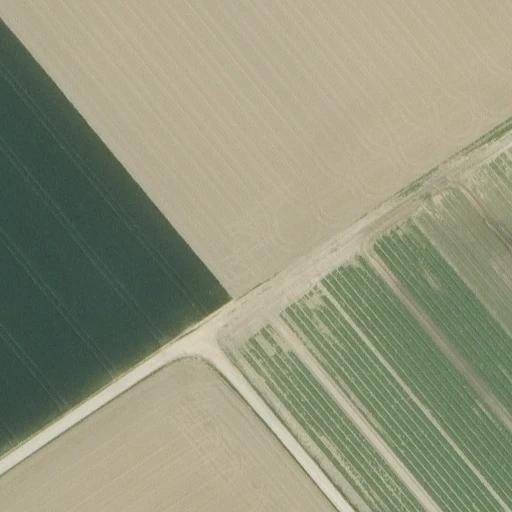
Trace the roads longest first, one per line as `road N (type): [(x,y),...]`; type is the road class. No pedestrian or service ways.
road 1 (track): [(511,122),(196,334)]
road 2 (track): [(0,465),(196,334)]
road 3 (track): [(196,334),(345,511)]
